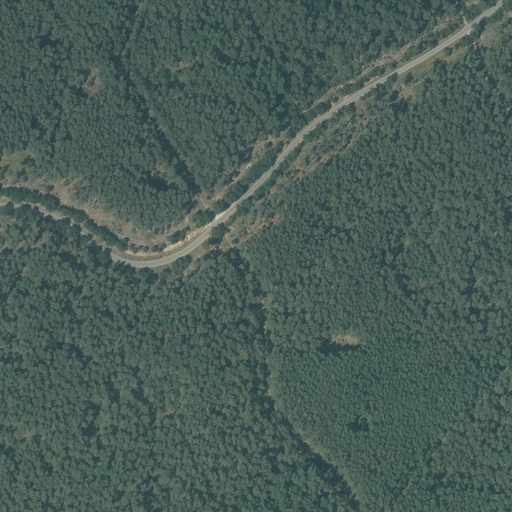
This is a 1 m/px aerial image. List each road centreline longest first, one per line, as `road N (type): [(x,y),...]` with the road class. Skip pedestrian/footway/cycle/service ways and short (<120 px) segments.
road 1 (tertiary): [(0,204),(60,219),(114,258),(164,262),(206,234),(305,130),(502,0)]
road 2 (track): [(511,114),(489,88),(454,0)]
